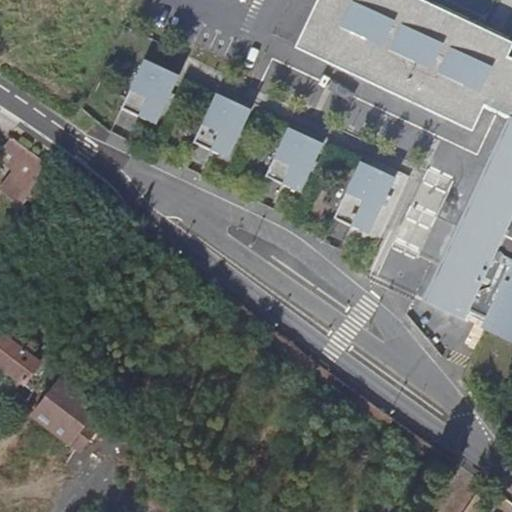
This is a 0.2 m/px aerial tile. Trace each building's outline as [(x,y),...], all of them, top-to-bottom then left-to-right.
[(511,40),(426,0),(316,0),(294,47),(443,116),(475,132),(488,107),(511,118),(511,124),(479,194),(456,183),(421,258),(444,269),(429,302),(463,318),(465,312),(494,326),(491,332),(511,341),(511,58),(510,57),(511,53),(511,40)] [(141,59),(118,109),(153,125),(176,76),(141,59)] [(215,94),(191,143),(226,160),(250,110),(215,94)] [(287,130),(265,178),(300,195),(322,147),(287,130)] [(0,163),(6,168),(31,184),(36,175),(44,162),(9,140),(0,155),(0,163)] [(362,163),(335,221),(370,237),(397,180),(362,163)] [(31,184),(22,198),(41,209),(54,186),(36,175),(31,184)] [(0,367),(19,382),(34,361),(0,336),(0,367)] [(0,397),(4,400),(19,382),(0,367),(0,397)] [(76,450),(87,436),(74,425),(94,401),(56,370),(24,408),(76,450)]
